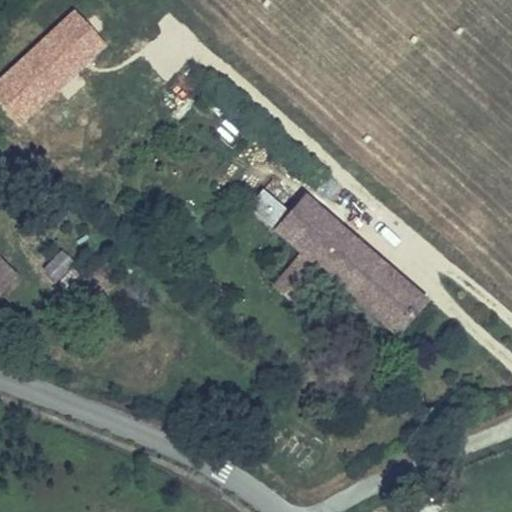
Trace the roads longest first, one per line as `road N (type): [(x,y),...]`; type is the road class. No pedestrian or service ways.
road 1 (tertiary): [(0,372),(220,464),(286,511)]
road 2 (unclassified): [(511,423),(394,470),(323,511)]
